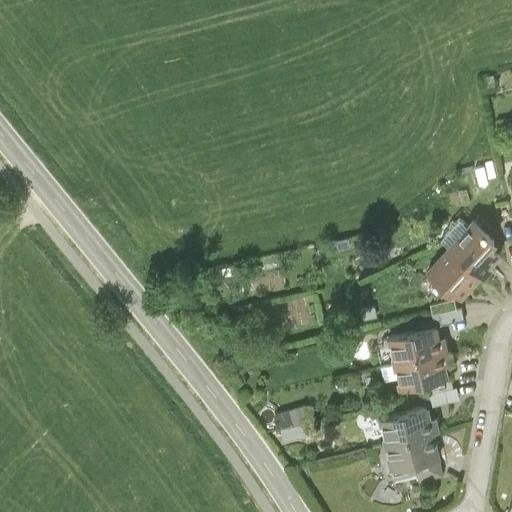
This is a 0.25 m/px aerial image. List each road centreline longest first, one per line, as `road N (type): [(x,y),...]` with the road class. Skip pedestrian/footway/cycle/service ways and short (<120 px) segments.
road 1 (tertiary): [(0,131),(295,511)]
road 2 (residential): [(511,320),(479,511)]
